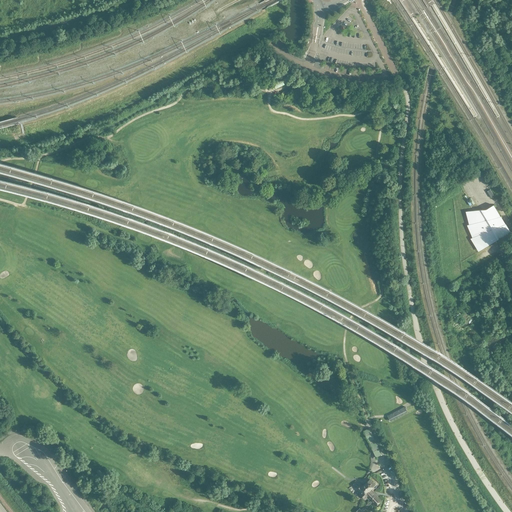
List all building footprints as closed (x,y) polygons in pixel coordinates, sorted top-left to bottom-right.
[(286,77),(267,85),(270,92),(289,84),(286,77)] [(472,238),(480,251),(489,246),(511,231),(511,228),(496,204),(490,208),(482,209),(475,210),(473,210),(468,211),(471,224),(469,224),(474,237),(472,238)] [(390,421),(407,411),(405,406),(387,415),(390,421)] [(376,457),(382,454),(370,428),(364,431),(376,457)] [(63,457),(48,465),(60,487),(75,479),(63,457)] [(34,473),(24,481),(49,511),(58,511),(61,510),(63,509),(34,473)] [(90,474),(79,488),(99,502),(109,489),(90,474)] [(369,499),(371,500),(361,509),(360,508),(355,511),(363,511),(372,502),(376,506),(381,501),(378,497),(379,497),(376,494),(375,495),(370,489),(375,485),(370,479),(362,486),(360,483),(356,486),(359,489),(358,491),(360,493),(359,494),(362,496),(365,500),(367,498),(368,500),(369,499)] [(120,496),(108,511),(130,511),(134,507),(120,496)] [(87,511),(79,502),(69,511),(87,511)]
